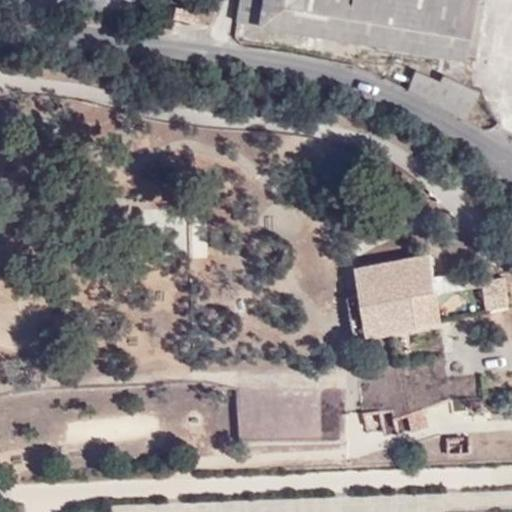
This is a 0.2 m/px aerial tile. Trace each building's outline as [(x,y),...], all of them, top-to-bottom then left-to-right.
[(240,0),(237,20),(378,43),(421,50),(466,57),(475,0),(240,0)] [(421,50),(378,43),(377,50),(420,57),(421,50)] [(418,70),(408,90),(466,120),(480,92),(445,75),(441,82),(418,70)] [(191,230),(192,258),(209,257),(207,229),(191,230)] [(430,254),(356,266),(362,305),(349,307),(355,339),(418,329),(412,293),(436,289),(430,254)] [(506,280),(484,282),(485,309),(508,308),(506,280)] [(379,511),(379,495),(109,503),(109,511),(379,511)]
